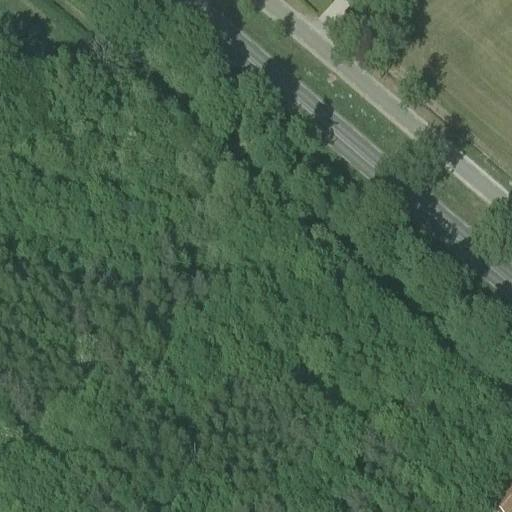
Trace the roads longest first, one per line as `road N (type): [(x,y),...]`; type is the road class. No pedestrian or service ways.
road 1 (primary): [(511,282),(179,0)]
road 2 (unclassified): [(511,213),(255,0)]
road 3 (track): [(0,116),(129,68),(207,0)]
